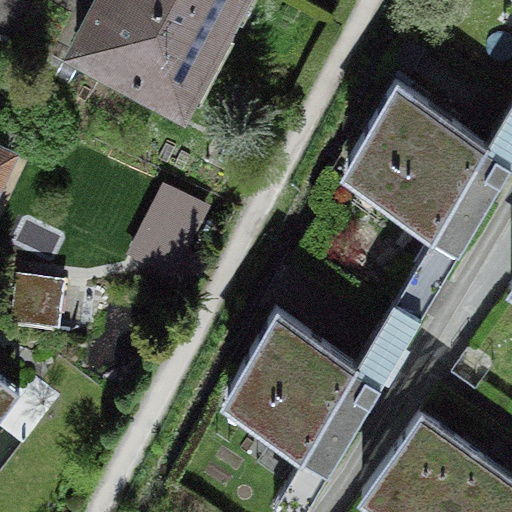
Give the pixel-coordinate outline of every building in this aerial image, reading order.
[(181,103),(235,0),(101,0),(76,48),(181,103)] [(484,146),(389,86),(339,167),(433,226),(484,146)] [(0,185),(13,160),(0,154),(0,185)] [(204,206),(165,186),(133,248),(173,268),(204,206)] [(59,279),(21,273),(15,312),(53,317),(59,279)] [(347,363),(274,313),(217,398),(290,447),(347,363)] [(0,419),(13,403),(0,392),(0,419)] [(511,511),(511,472),(415,401),(343,500),(359,511),(511,511)]
